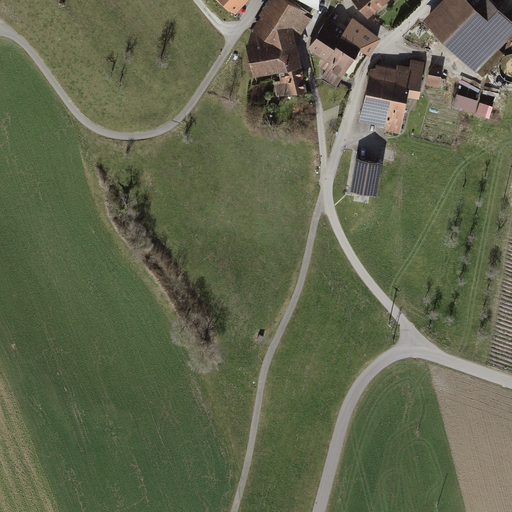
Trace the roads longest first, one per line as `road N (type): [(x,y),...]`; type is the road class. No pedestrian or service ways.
road 1 (residential): [(435,0),(364,74),(327,204),(415,351)]
road 2 (track): [(0,29),(31,53),(94,129),(132,137),(155,135),(187,114),(236,37)]
road 3 (tertiary): [(320,511),(347,412),(375,370),(415,351)]
road 4 (track): [(317,19),(306,54),(329,179)]
road 5 (track): [(235,511),(271,353)]
road 6 (track): [(327,204),(271,353)]
